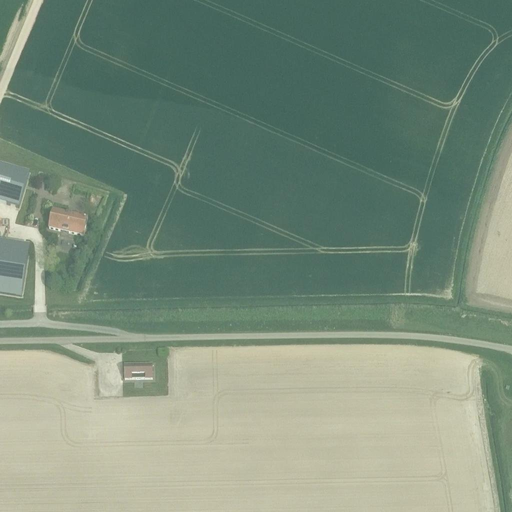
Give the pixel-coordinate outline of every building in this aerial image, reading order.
[(29,174),(0,165),(0,203),(19,209),(29,174)] [(83,237),(85,227),(87,219),(53,211),(51,220),(49,230),(83,237)] [(62,249),(73,251),(74,242),(63,240),(62,249)] [(36,254),(38,244),(30,243),(28,253),(36,254)] [(0,297),(15,301),(23,261),(0,255),(0,297)] [(125,366),(125,380),(153,380),(153,365),(125,366)]
